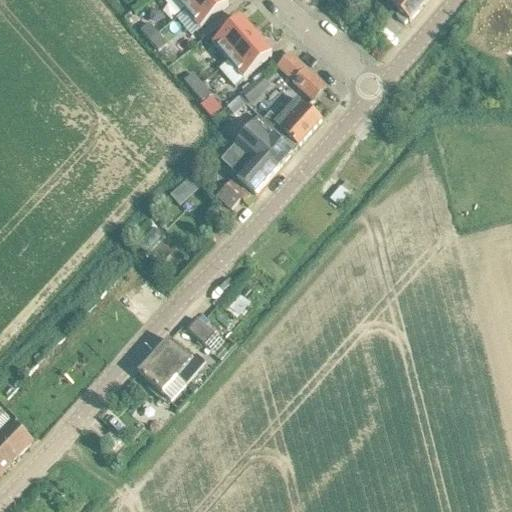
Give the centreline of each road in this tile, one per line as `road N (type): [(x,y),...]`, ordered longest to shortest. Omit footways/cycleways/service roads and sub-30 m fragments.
road 1 (residential): [(0,503),(374,93)]
road 2 (residential): [(374,93),(275,0)]
road 3 (residential): [(374,93),(456,0)]
